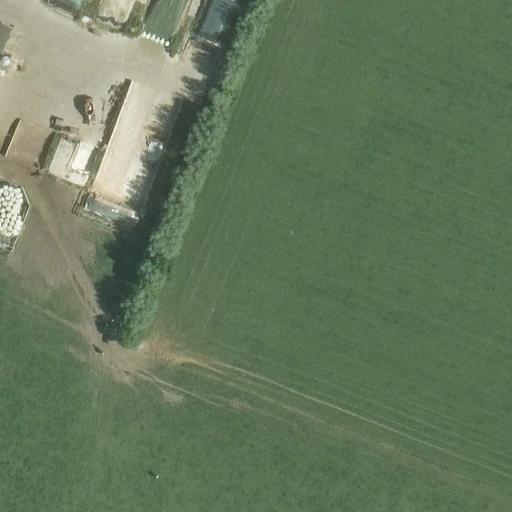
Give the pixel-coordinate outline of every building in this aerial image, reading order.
[(201,0),(185,43),(199,48),(217,0),(201,0)] [(0,59),(11,32),(0,28),(0,59)] [(134,114),(159,123),(174,83),(149,74),(134,114)] [(24,150),(57,163),(71,130),(38,117),(24,150)] [(111,185),(134,194),(158,132),(135,123),(111,185)] [(78,131),(64,163),(84,172),(98,139),(78,131)]
